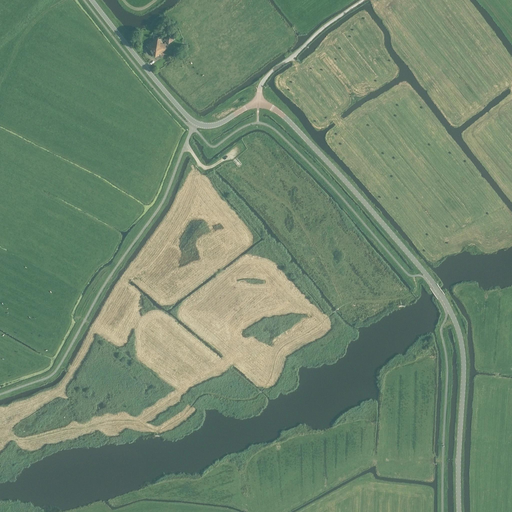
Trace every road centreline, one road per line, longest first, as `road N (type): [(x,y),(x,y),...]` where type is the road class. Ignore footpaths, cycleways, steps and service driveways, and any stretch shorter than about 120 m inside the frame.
road 1 (tertiary): [(458,511),(464,366),(455,322),(434,285),(332,168),(284,116),(258,105)]
road 2 (tertiary): [(195,123),(91,0)]
road 3 (unclassified): [(258,105),(263,80),(366,0)]
